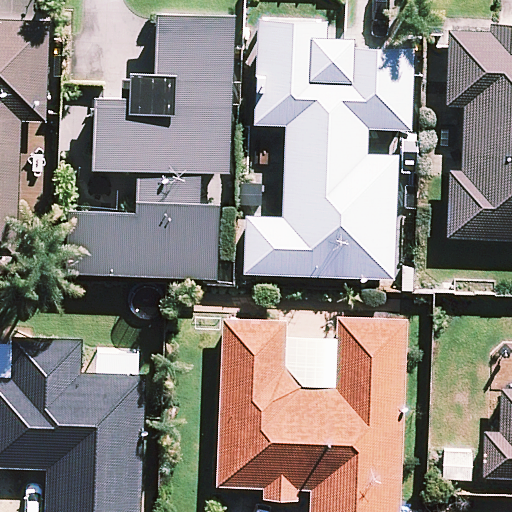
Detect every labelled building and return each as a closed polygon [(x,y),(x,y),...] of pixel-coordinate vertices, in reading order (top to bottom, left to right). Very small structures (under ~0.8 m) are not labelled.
[(205,176),(232,177),(238,21),(158,18),(156,79),(131,79),(130,104),(95,103),(93,172),(138,174),(136,219),(70,216),(68,278),(218,284),(221,209),(203,209),(205,176)] [(0,261),(21,262),(25,125),(51,126),(54,27),(0,25),(0,261)] [(247,279),(396,284),(400,159),(370,158),(371,134),(415,135),(417,54),(354,52),(354,44),(328,43),(329,28),(259,26),(256,130),(288,131),(285,222),(249,221),(247,279)] [(450,242),(511,244),(511,28),(494,28),(494,38),(452,36),(450,111),(468,112),(466,176),(453,176),(450,242)] [(332,290),(292,288),(290,316),(330,318),(332,290)] [(404,511),(412,325),(341,322),(338,392),(308,391),(288,370),(290,325),(226,323),(221,480),(220,491),(266,493),(266,505),(301,506),(302,494),(315,495),(314,511),(404,511)] [(145,511),(149,423),(150,380),(85,378),(86,345),(16,343),(14,382),(0,381),(0,472),(49,474),(48,511),(145,511)] [(487,483),(511,483),(511,393),(504,393),(502,436),(489,435),(487,483)]
